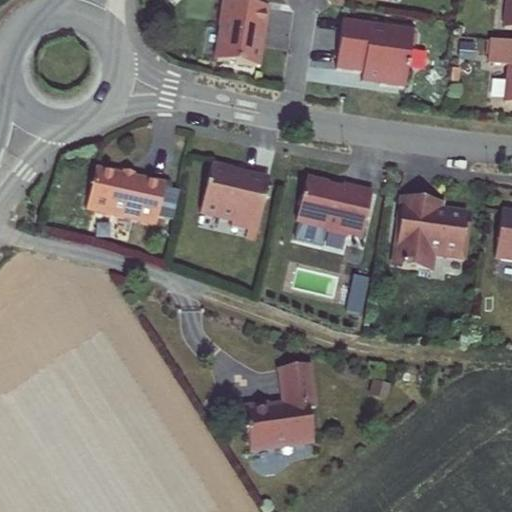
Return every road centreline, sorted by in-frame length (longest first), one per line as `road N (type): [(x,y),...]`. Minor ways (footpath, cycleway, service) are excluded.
road 1 (track): [(0,234),(114,262),(371,354),(511,361)]
road 2 (residential): [(280,115),(511,149)]
